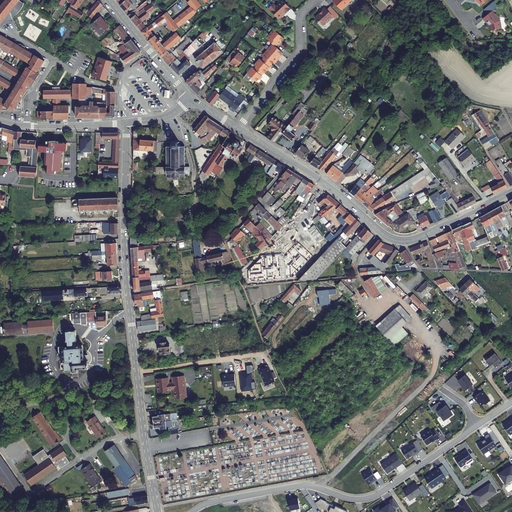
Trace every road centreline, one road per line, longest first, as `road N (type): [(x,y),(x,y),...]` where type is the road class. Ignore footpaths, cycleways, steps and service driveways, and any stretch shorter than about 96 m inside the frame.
road 1 (tertiary): [(157,511),(127,284),(126,122)]
road 2 (tertiary): [(511,191),(423,235),(397,239),(237,128)]
road 3 (residential): [(193,511),(302,485),(354,499),(388,487)]
road 4 (residential): [(237,128),(299,50),(300,19),(315,0)]
